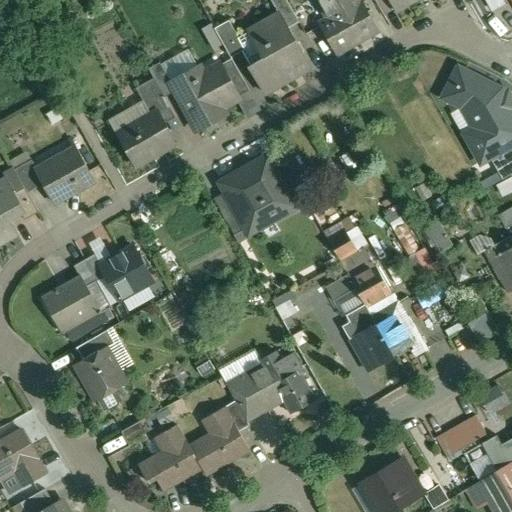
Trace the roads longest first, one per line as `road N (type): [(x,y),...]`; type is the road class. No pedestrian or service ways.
road 1 (residential): [(511,59),(443,29),(401,39),(47,241),(8,277),(0,296)]
road 2 (residential): [(290,476),(511,352)]
road 3 (residential): [(0,347),(48,391),(120,511)]
